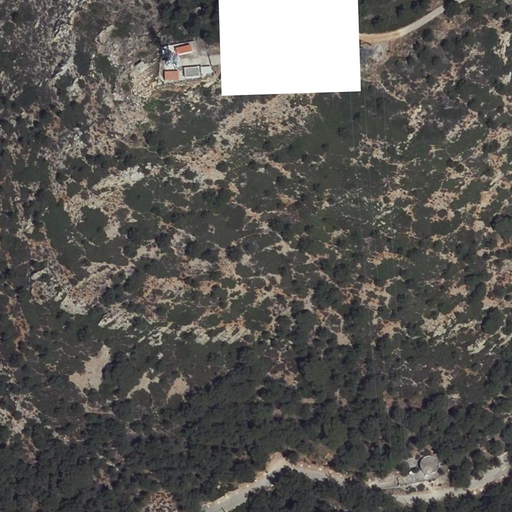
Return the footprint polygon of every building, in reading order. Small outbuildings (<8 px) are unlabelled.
[(195,42),(174,47),(177,57),(197,53),(195,42)] [(142,62),(135,67),(140,74),(147,70),(142,62)] [(200,69),(185,70),(185,80),(200,78),(200,69)] [(179,73),(165,73),(165,82),(179,82),(179,73)] [(439,468),(439,465),(438,462),(436,459),(434,457),(430,456),(427,457),(424,458),(421,460),(419,463),(419,466),(419,470),(421,473),(423,475),(427,477),(430,477),(433,476),(436,474),(438,472),(439,468)]
